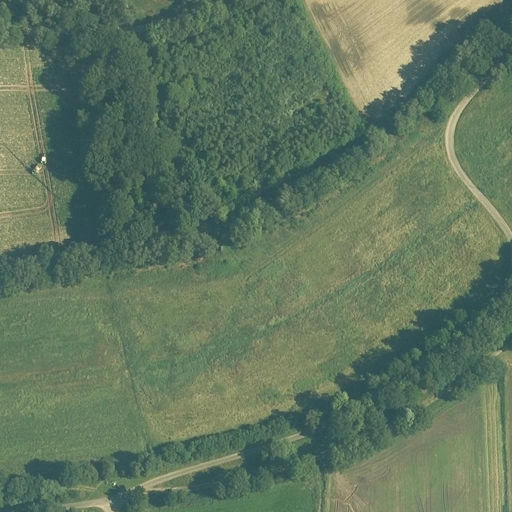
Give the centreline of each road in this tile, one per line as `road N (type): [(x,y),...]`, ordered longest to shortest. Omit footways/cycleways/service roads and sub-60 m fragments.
road 1 (unclassified): [(511,56),(461,102),(449,139),(508,239),(503,291),(426,364),(331,423),(107,507)]
road 2 (track): [(107,507),(214,495),(361,446),(471,378),(511,338)]
road 3 (unclassified): [(223,0),(112,35),(0,36)]
